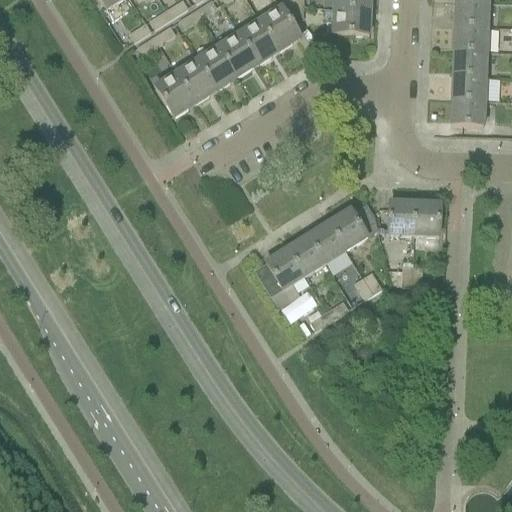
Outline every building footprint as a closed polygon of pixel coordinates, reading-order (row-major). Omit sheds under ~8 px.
[(126,1),(125,0),(95,0),(105,14),(126,1)] [(189,0),(194,8),(195,9),(209,0),(189,0)] [(219,0),(219,1),(224,9),(239,0),(219,0)] [(303,1),(278,0),(285,10),(302,11),(303,1)] [(334,0),(334,13),(363,14),(368,15),(369,0),(334,0)] [(211,4),(194,15),(200,24),(216,13),(211,4)] [(181,6),(164,16),(170,25),(186,14),(186,13),(181,6)] [(454,30),(454,31),(487,32),(488,7),(455,6),(456,6),(455,30),(454,30)] [(302,11),(285,10),(293,25),(302,25),(302,11)] [(281,12),(259,26),(276,52),(275,53),(278,57),(292,48),(289,44),(296,40),(299,44),(300,43),(281,12)] [(333,19),(333,38),(368,40),(368,23),(363,23),(363,14),(334,13),(333,17),(333,19)] [(200,24),(194,15),(178,25),(184,34),(200,24)] [(164,16),(148,26),(153,34),(153,35),(170,25),(164,16)] [(259,26),(238,39),(255,66),(254,66),(256,70),(271,61),(268,57),(275,53),(276,52),(259,26)] [(144,29),(127,39),(132,47),(133,48),(150,37),(149,37),(144,29)] [(169,31),(153,41),(158,50),(174,39),(169,31)] [(453,54),(453,55),(487,56),(487,32),(454,31),(455,31),(454,54),(453,54)] [(238,39),(218,52),(234,79),(233,79),(236,83),(250,74),(247,70),(254,66),(255,66),(238,39)] [(158,50),(153,41),(136,52),(142,60),(158,50)] [(218,52),(197,65),(213,92),(215,96),(229,87),(227,83),(233,79),(234,79),(218,52)] [(452,79),(452,80),(486,81),(487,56),(453,55),(454,55),(453,79),(452,79)] [(197,65),(176,78),(192,105),(195,109),(209,100),(206,96),(213,92),(197,65)] [(192,105),(176,78),(155,92),(174,122),(188,113),(185,109),(192,105)] [(451,104),(485,105),(486,81),(452,80),(453,80),(452,104),(451,104)] [(450,129),(450,130),(482,131),(484,131),(485,106),(485,105),(451,104),(451,105),(452,105),(451,129),(450,129)] [(387,240),(412,241),(414,208),(413,208),(413,210),(389,209),(390,207),(388,207),(387,240)] [(414,208),(412,241),(437,242),(439,209),(438,209),(438,211),(414,210),(414,208)] [(328,229),(327,229),(344,256),(376,236),(375,232),(373,224),(373,222),(365,210),(351,219),(348,215),(347,216),(348,217),(329,230),(328,229)] [(307,242),(306,242),(324,270),(344,256),(327,229),(327,231),(308,243),(307,242)] [(286,255),(285,255),(303,283),(324,270),(306,242),(307,244),(287,256),(286,255)] [(303,283),(285,255),(286,257),(266,269),(265,268),(264,269),(265,270),(254,277),(253,276),(252,276),(270,304),(303,283)] [(400,292),(410,293),(411,273),(400,273),(400,277),(400,292)] [(411,273),(410,293),(420,293),(420,273),(411,273)] [(400,277),(386,276),(387,279),(388,284),(390,292),(400,292),(400,277)] [(370,278),(361,283),(372,300),(381,294),(370,278)] [(361,283),(353,289),(363,305),(372,300),(361,283)] [(423,299),(422,315),(441,316),(441,300),(423,299)] [(342,307),(325,318),(330,326),(347,316),(347,315),(342,307)] [(325,318),(308,328),(314,336),(314,337),(330,326),(325,318)]
